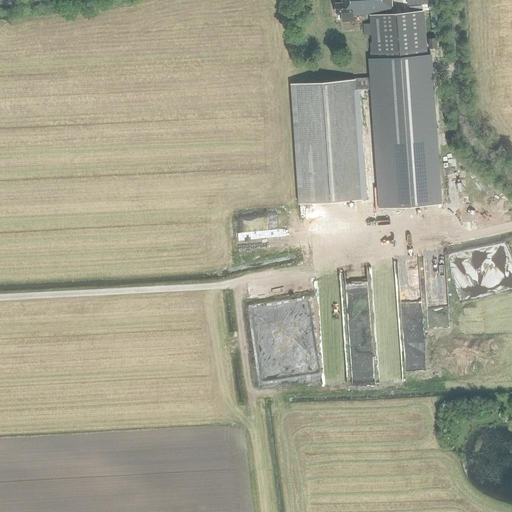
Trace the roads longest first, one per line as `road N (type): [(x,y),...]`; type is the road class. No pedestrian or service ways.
road 1 (track): [(0,297),(218,286),(511,225)]
road 2 (unclassified): [(511,178),(463,125),(452,0)]
road 3 (track): [(236,283),(255,413)]
